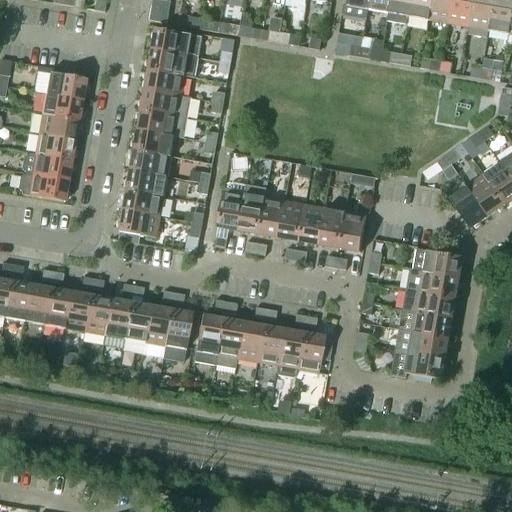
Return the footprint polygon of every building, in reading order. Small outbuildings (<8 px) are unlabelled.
[(73,9),(74,0),(63,0),(62,7),(73,9)] [(366,21),(369,0),(348,0),(347,7),(344,6),(342,17),(366,21)] [(388,15),(390,0),(369,0),(366,21),(368,12),(388,15)] [(407,27),(408,19),(411,0),(390,0),(388,15),(386,23),(407,27)] [(428,22),(432,0),(411,0),(408,19),(428,22)] [(448,26),(452,0),(432,0),(428,22),(448,26)] [(469,30),(473,0),(452,0),(448,26),(469,30)] [(488,33),(493,0),(473,0),(469,30),(488,33)] [(509,37),(511,18),(511,0),(493,0),(488,33),(509,37)] [(103,15),(105,4),(95,2),(93,13),(103,15)] [(166,26),(168,15),(158,13),(156,24),(166,26)] [(198,31),(199,21),(189,19),(187,29),(198,31)] [(207,33),(210,22),(199,21),(198,31),(207,33)] [(238,38),(240,28),(229,26),(227,37),(238,38)] [(248,40),(250,30),(240,28),(238,38),(248,40)] [(198,60),(202,39),(156,31),(152,53),(188,59),(188,58),(198,60)] [(278,46),(280,35),(270,33),(267,44),(278,46)] [(288,47),(291,37),(280,35),(278,46),(288,47)] [(319,53),(321,42),(310,40),(309,51),(319,53)] [(359,60),(361,49),(351,47),(349,58),(359,60)] [(370,62),(372,51),(361,49),(359,60),(370,62)] [(185,78),(188,59),(152,53),(148,72),(185,78)] [(230,66),(232,55),(221,53),(219,64),(230,66)] [(399,67),(401,56),(391,54),(389,65),(399,67)] [(410,69),(412,58),(401,56),(399,67),(410,69)] [(440,74),(441,63),(431,62),(429,72),(440,74)] [(450,76),(452,65),(441,63),(440,74),(450,76)] [(229,76),(230,66),(219,64),(218,74),(229,76)] [(480,81),(482,70),(471,68),(469,79),(480,81)] [(490,83),(492,72),(482,70),(480,81),(490,83)] [(181,99),(185,78),(148,72),(145,93),(181,99)] [(81,103),(85,82),(49,75),(45,96),(81,103)] [(187,120),(191,101),(181,99),(145,93),(141,112),(187,120)] [(223,106),(225,96),(214,94),(212,104),(223,106)] [(78,123),(81,103),(45,96),(42,116),(78,123)] [(510,109),(511,98),(501,96),(499,107),(510,109)] [(221,116),(223,106),(212,104),(211,114),(221,116)] [(508,119),(510,109),(499,107),(497,117),(508,119)] [(184,141),(187,120),(141,112),(138,132),(184,141)] [(74,143),(78,123),(42,116),(38,137),(74,143)] [(493,138),(487,129),(478,135),(484,144),(493,138)] [(170,160),(174,139),(184,141),(138,132),(134,153),(170,160)] [(216,146),(218,136),(207,134),(205,144),(216,146)] [(484,144),(478,135),(469,141),(476,150),(484,144)] [(71,163),(74,143),(38,137),(34,157),(71,163)] [(214,157),(216,147),(216,146),(205,144),(203,155),(214,157)] [(460,161),(453,152),(445,158),(451,167),(460,161)] [(167,178),(170,160),(134,153),(131,172),(167,178)] [(511,156),(500,165),(511,181),(511,156)] [(67,184),(71,163),(34,157),(34,158),(28,157),(23,159),(21,171),(25,175),(24,176),(67,184)] [(451,167),(445,158),(436,164),(443,173),(451,167)] [(511,201),(511,181),(500,165),(484,177),(505,207),(511,201)] [(163,199),(167,178),(131,172),(127,193),(163,199)] [(209,187),(211,176),(200,174),(198,185),(209,187)] [(63,204),(67,184),(24,176),(24,177),(20,179),(18,191),(21,194),(21,197),(63,204)] [(505,207),(484,177),(466,189),(488,219),(505,207)] [(207,197),(209,187),(198,185),(196,195),(207,197)] [(238,233),(246,187),(233,185),(229,186),(227,189),(226,194),(223,193),(217,229),(238,233)] [(258,237),(266,191),(246,187),(238,233),(258,237)] [(488,219),(466,189),(449,201),(470,231),(488,219)] [(278,240),(285,204),(264,200),(266,191),(258,237),(278,240)] [(160,219),(163,199),(127,193),(124,213),(160,219)] [(297,244),(304,207),(285,204),(278,240),(297,244)] [(319,247),(325,211),(304,207),(297,244),(319,247)] [(338,251),(345,215),(325,211),(319,247),(338,251)] [(156,240),(159,225),(160,219),(124,213),(118,243),(139,246),(140,237),(156,240)] [(202,227),(204,216),(193,214),(191,225),(202,227)] [(360,255),(365,225),(366,218),(345,215),(338,251),(360,255)] [(200,237),(202,227),(191,225),(189,235),(200,237)] [(225,251),(227,241),(216,239),(214,249),(225,251)] [(254,256),(256,246),(246,244),(244,255),(254,256)] [(265,258),(267,248),(256,246),(254,256),(265,258)] [(294,263),(296,253),(286,251),(284,262),(294,263)] [(459,281),(463,259),(417,251),(413,272),(423,274),(459,281)] [(305,265),(307,255),(296,253),(294,263),(305,265)] [(380,267),(382,256),(371,254),(369,265),(380,267)] [(335,270),(337,260),(326,258),(324,269),(335,270)] [(345,272),(347,262),(337,260),(335,270),(345,272)] [(10,278),(12,267),(2,265),(0,276),(10,278)] [(378,277),(380,267),(369,265),(367,275),(378,277)] [(21,280),(23,269),(12,267),(10,278),(21,280)] [(51,285),(52,274),(42,272),(40,283),(51,285)] [(61,287),(63,276),(52,274),(51,285),(61,287)] [(455,302),(459,281),(423,274),(419,294),(407,292),(407,294),(455,302)] [(91,292),(93,281),(82,279),(80,290),(91,292)] [(101,294),(103,283),(93,281),(91,292),(101,294)] [(0,319),(3,320),(9,284),(0,282),(0,319)] [(23,324),(30,288),(9,284),(3,320),(23,324)] [(130,299),(132,288),(122,287),(121,297),(130,299)] [(43,327),(50,291),(30,288),(23,324),(43,327)] [(141,301),(143,290),(132,288),(130,299),(141,301)] [(63,331),(70,295),(50,291),(43,327),(63,331)] [(171,306),(173,295),(163,294),(161,304),(171,306)] [(452,320),(455,302),(407,294),(404,312),(452,320)] [(83,334),(90,298),(70,295),(63,331),(83,334)] [(182,308),(183,297),(173,295),(171,306),(182,308)] [(373,307),(374,296),(364,295),(362,305),(373,307)] [(103,338),(110,302),(90,298),(83,334),(103,338)] [(123,341),(129,305),(110,302),(103,338),(123,341)] [(223,315),(225,305),(215,303),(213,314),(223,315)] [(144,345),(150,309),(129,305),(123,341),(143,345),(144,345)] [(233,371),(241,325),(233,323),(236,306),(225,305),(223,315),(222,321),(221,321),(213,367),(233,371)] [(371,317),(373,307),(362,305),(360,315),(371,317)] [(162,361),(170,312),(150,309),(144,345),(143,345),(141,357),(162,361)] [(263,322),(264,312),(255,310),(253,321),(263,322)] [(183,364),(191,316),(170,312),(162,361),(183,364)] [(274,324),(276,314),(264,312),(263,322),(274,324)] [(448,342),(452,320),(404,312),(400,333),(448,342)] [(304,329),(306,319),(295,317),(294,328),(304,329)] [(213,367),(221,321),(201,318),(193,364),(213,367)] [(314,331),(316,321),(306,319),(304,329),(314,331)] [(255,365),(262,329),(241,325),(233,371),(234,371),(236,361),(255,365)] [(276,368),(283,332),(262,329),(255,365),(276,368)] [(297,372),(303,336),(283,332),(276,368),(297,372)] [(445,360),(448,342),(400,333),(397,352),(445,360)] [(366,347),(367,336),(357,335),(355,345),(366,347)] [(328,361),(331,344),(323,343),(324,339),(303,336),(297,372),(317,376),(320,359),(328,361)] [(364,357),(366,347),(355,345),(353,355),(364,357)] [(441,382),(445,360),(397,352),(392,378),(405,380),(406,376),(414,377),(414,382),(430,385),(431,380),(441,382)]
